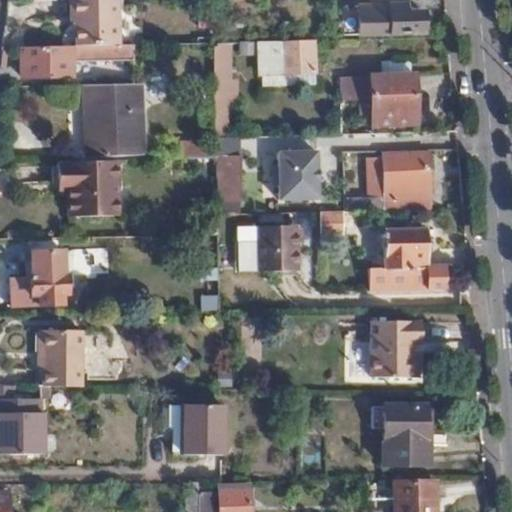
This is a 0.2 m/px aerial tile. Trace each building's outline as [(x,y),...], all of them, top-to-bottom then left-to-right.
[(386,36),(423,36),(422,14),(405,14),(405,8),(386,8),(386,36)] [(338,13),(338,37),(359,36),(359,13),(338,13)] [(314,74),(313,42),(239,44),(239,57),(262,58),(263,75),(314,74)] [(232,82),(230,44),(213,45),(213,82),(232,82)] [(119,46),(21,48),(20,77),(72,75),(72,57),(119,56),(119,46)] [(415,126),(414,78),(370,79),(371,116),(371,127),(415,126)] [(371,116),(370,79),(339,79),(339,101),(357,102),(357,117),(371,116)] [(237,82),(232,82),(213,82),(214,109),(227,110),(237,100),(237,82)] [(141,84),(132,84),(84,85),(85,157),(113,157),(113,149),(142,149),(141,84)] [(214,139),(229,138),(227,110),(214,109),(214,139)] [(345,155),(345,134),(339,134),(288,136),(288,156),(345,155)] [(229,157),(229,138),(214,139),(214,159),(215,204),(236,204),(236,182),(236,169),(236,158),(229,157)] [(184,143),(183,158),(210,159),(211,144),(184,143)] [(342,214),(427,213),(427,154),(381,155),(381,160),(382,200),(365,200),(343,200),(342,214)] [(382,200),(381,160),(365,161),(365,200),(382,200)] [(96,218),(97,162),(37,164),(38,190),(48,190),(49,218),(96,218)] [(246,170),(236,169),(236,182),(246,183),(246,170)] [(329,215),(342,214),(343,200),(330,201),(329,215)] [(296,273),(295,247),(296,228),(236,228),(238,273),(296,273)] [(296,228),(295,247),(303,246),(303,228),(296,228)] [(369,271),(370,293),(445,292),(444,269),(428,269),(428,251),(418,250),(417,234),(385,234),(385,271),(369,271)] [(428,234),(417,234),(418,250),(428,251),(428,234)] [(66,277),(67,259),(25,260),(26,279),(11,279),(11,308),(64,308),(63,297),(71,298),(71,278),(66,277)] [(414,325),(371,323),(370,379),(418,380),(418,355),(410,355),(409,343),(413,343),(414,325)] [(32,389),(68,389),(69,333),(27,332),(27,354),(33,354),(32,371),(32,389)] [(0,466),(35,466),(36,418),(27,418),(27,399),(0,399),(0,466)] [(210,454),(211,407),(157,407),(157,455),(210,454)] [(425,408),(383,408),(382,466),(429,466),(430,446),(425,447),(425,408)] [(200,511),(200,482),(188,482),(188,511),(200,511)] [(425,511),(425,503),(433,502),(433,483),(393,485),(392,511),(425,511)] [(251,511),(251,492),(221,494),(221,511),(251,511)]
